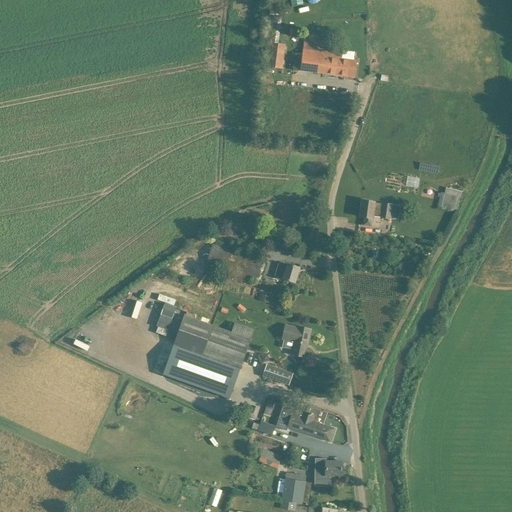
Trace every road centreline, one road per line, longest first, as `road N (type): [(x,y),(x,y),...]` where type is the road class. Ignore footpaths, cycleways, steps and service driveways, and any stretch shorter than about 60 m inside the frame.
road 1 (unclassified): [(364,511),(329,204),(368,82)]
road 2 (track): [(499,137),(353,434)]
